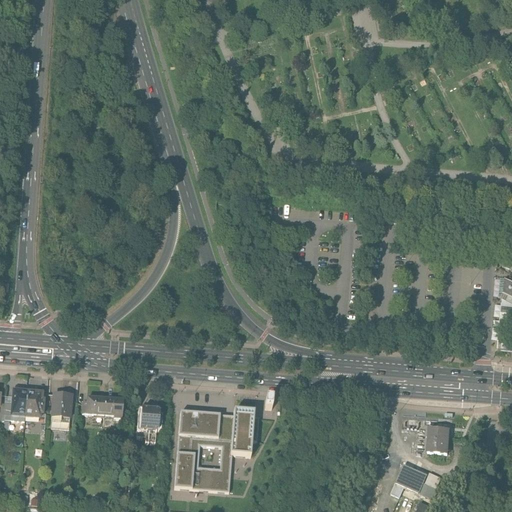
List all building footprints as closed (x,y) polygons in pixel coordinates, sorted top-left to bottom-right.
[(511,262),(504,259),(500,268),(511,273),(511,262)] [(503,281),(501,299),(511,304),(511,283),(503,280),(503,281)] [(511,304),(501,299),(501,302),(500,319),(511,324),(511,304)] [(511,324),(500,319),(497,352),(511,353),(511,324)] [(25,422),(28,395),(13,393),(12,400),(11,418),(11,421),(25,422)] [(44,396),(28,395),(25,422),(42,424),(42,418),(45,418),(46,403),(44,403),(44,396)] [(73,400),(53,398),(51,422),(70,423),(72,423),(73,400)] [(5,399),(4,418),(11,418),(12,400),(5,399)] [(105,403),(87,401),(87,406),(83,406),(82,419),(86,420),(104,421),(105,403)] [(105,403),(104,421),(115,422),(115,424),(122,425),(124,404),(105,403)] [(155,413),(138,411),(136,434),(153,436),(157,431),(159,418),(155,413)] [(233,457),(235,457),(253,458),(255,443),(260,444),(262,420),(257,419),(257,414),(237,412),(236,417),(233,457)] [(183,413),(181,437),(221,441),(223,416),(216,416),(183,413)] [(221,441),(181,437),(179,455),(197,456),(194,490),(232,493),(235,457),(233,457),(236,417),(223,416),(221,441)] [(70,423),(52,422),(51,431),(69,433),(70,423)] [(449,434),(427,432),(426,457),(447,458),(449,434)] [(197,456),(179,455),(177,489),(194,490),(197,456)] [(429,476),(425,485),(422,484),(427,472),(403,462),(397,475),(421,485),(417,494),(432,500),(440,481),(429,476)] [(395,485),(390,497),(400,501),(405,489),(395,485)] [(28,498),(20,498),(20,506),(28,506),(28,498)] [(144,500),(139,511),(140,511),(147,511),(152,503),(144,500)]
